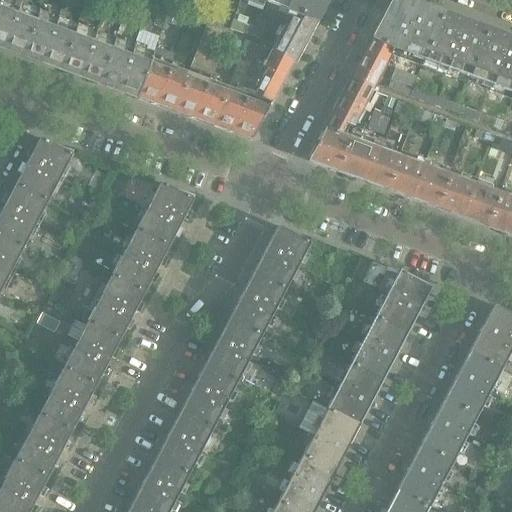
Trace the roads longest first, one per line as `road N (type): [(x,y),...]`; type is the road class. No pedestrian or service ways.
road 1 (residential): [(88,511),(187,303),(220,276),(267,182)]
road 2 (residential): [(352,511),(482,265)]
road 3 (residential): [(267,182),(35,99)]
road 4 (residential): [(482,265),(267,182)]
road 5 (residential): [(267,182),(359,0)]
